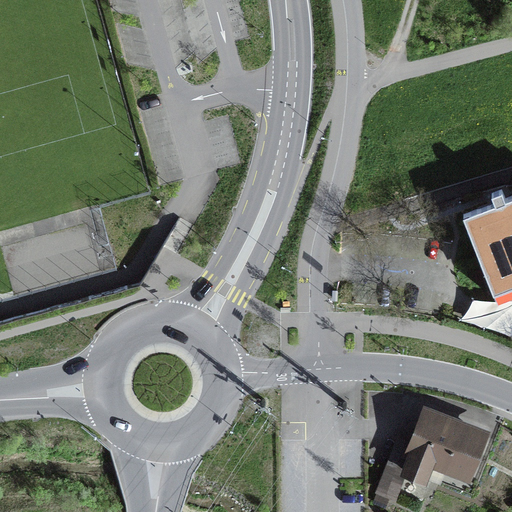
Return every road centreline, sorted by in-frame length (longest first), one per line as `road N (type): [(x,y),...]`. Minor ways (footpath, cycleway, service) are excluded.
road 1 (unclassified): [(318,367),(319,266),(354,82)]
road 2 (secondary): [(291,91),(259,226),(196,329)]
road 3 (residential): [(318,367),(426,370),(511,397)]
road 4 (unclassified): [(354,82),(511,44)]
road 5 (unclassified): [(212,0),(236,88),(291,91)]
road 6 (primary): [(196,329),(175,320),(130,328),(102,363),(99,386)]
